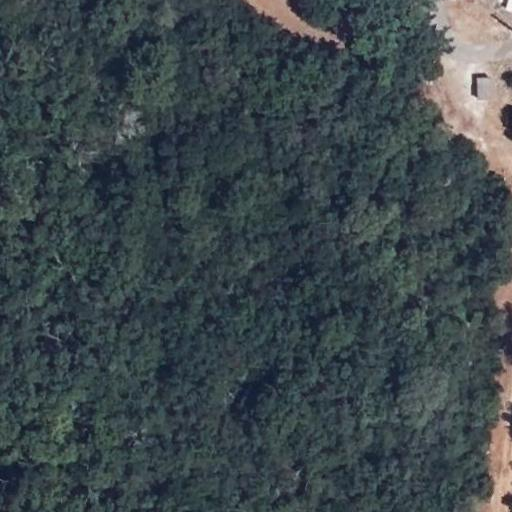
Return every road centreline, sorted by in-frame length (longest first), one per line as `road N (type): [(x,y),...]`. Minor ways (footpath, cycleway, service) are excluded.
road 1 (track): [(511,185),(465,101),(443,0)]
road 2 (track): [(508,511),(500,451),(511,336)]
